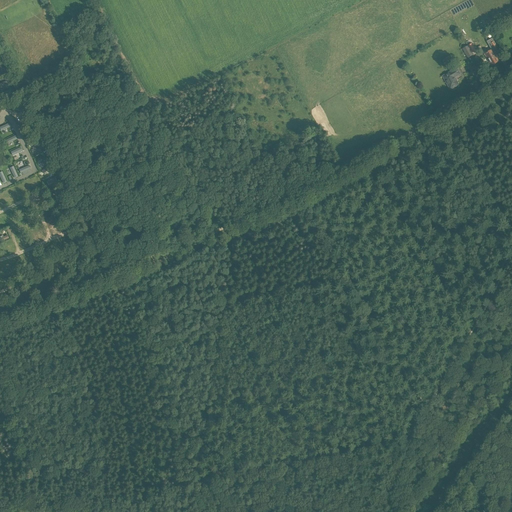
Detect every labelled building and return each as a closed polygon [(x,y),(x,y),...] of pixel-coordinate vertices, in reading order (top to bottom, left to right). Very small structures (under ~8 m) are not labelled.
[(494,41),(490,43),(496,54),(500,52),(494,41)] [(467,46),(463,48),(468,57),(472,54),(471,51),(467,46)] [(491,50),(485,54),(492,66),(498,62),(491,50)] [(446,58),(442,60),(444,64),(452,59),(450,55),(446,58)] [(458,84),(454,78),(460,74),(457,68),(451,72),(443,76),(444,77),(444,78),(444,79),(445,80),(445,81),(446,81),(450,89),(452,88),(453,88),(454,87),(455,87),(456,86),(458,84)] [(40,150),(43,149),(41,145),(38,146),(35,148),(34,147),(32,148),(33,149),(31,150),(33,153),(36,152),(40,150)] [(43,150),(37,153),(39,159),(46,156),(43,150)] [(44,162),(41,163),(43,166),(45,165),(48,163),(52,162),(50,158),(47,160),(44,162)] [(13,166),(10,168),(14,178),(18,176),(13,166)]
